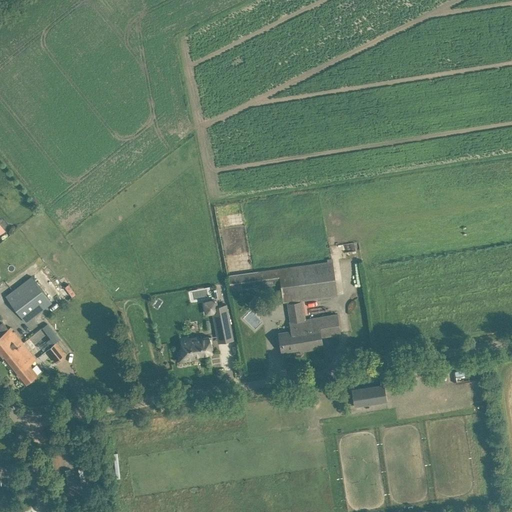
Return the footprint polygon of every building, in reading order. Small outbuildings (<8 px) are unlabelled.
[(337,294),(332,260),(228,276),(231,291),(281,283),(284,302),(287,301),(292,332),(280,334),(281,340),(282,350),(300,347),(301,351),(322,347),(321,337),(341,334),(339,324),(338,314),(305,319),(303,319),(300,302),(302,301),(302,299),(337,294)] [(52,302),(33,277),(7,297),(26,322),(52,302)] [(257,312),(264,305),(255,296),(248,303),(257,312)] [(226,303),(211,306),(216,335),(232,332),(226,303)] [(42,327),(55,343),(60,339),(48,323),(42,327)] [(0,353),(14,370),(33,354),(11,327),(0,335),(0,353)] [(196,358),(195,356),(212,353),(209,336),(191,339),(191,337),(181,339),(182,349),(177,350),(179,361),(196,358)] [(40,347),(43,350),(49,346),(46,342),(40,347)] [(55,343),(51,347),(50,347),(48,349),(47,350),(56,362),(65,355),(55,343)] [(25,384),(37,374),(29,364),(36,358),(33,354),(14,370),(25,384)] [(354,406),(386,401),(383,384),(351,389),(354,406)]
